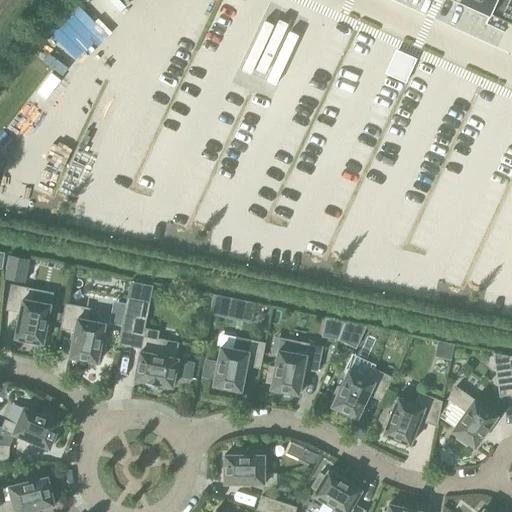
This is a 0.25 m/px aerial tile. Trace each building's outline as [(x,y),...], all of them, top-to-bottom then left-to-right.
[(45,37),(90,53),(100,26),(88,22),(96,0),(74,0),(70,13),(56,8),(45,37)] [(511,0),(452,0),(511,27),(511,0)] [(9,256),(4,279),(26,283),(30,260),(9,256)] [(48,338),(51,324),(48,324),(51,305),(33,301),(36,290),(12,285),(7,310),(20,313),(15,339),(43,344),(45,337),(48,338)] [(207,299),(204,322),(224,325),(227,301),(207,299)] [(70,358),(98,363),(99,356),(103,357),(105,343),(102,343),(106,324),(88,320),(90,309),(66,304),(61,329),(75,332),(70,358)] [(140,312),(126,309),(119,344),(133,347),(140,312)] [(158,338),(144,335),(135,380),(173,387),(175,376),(191,379),(195,363),(178,360),(179,359),(176,359),(179,343),(158,339),(158,338)] [(215,379),(213,386),(242,392),(247,366),(261,368),(266,343),(242,339),(239,350),(221,347),(219,358),(216,357),(212,378),(215,379)] [(266,383),(272,384),(271,390),(299,395),(304,369),(318,372),(323,347),(299,342),(297,354),(279,350),(275,367),(270,366),(266,383)] [(500,397),(511,394),(511,378),(508,357),(494,353),(500,397)] [(341,388),(338,386),(332,398),(335,400),(332,407),(358,419),(369,395),(382,401),(393,378),(371,367),(366,378),(349,370),(341,388)] [(456,439),(467,446),(469,444),(475,448),(498,416),(456,387),(448,399),(466,412),(452,432),(458,436),(456,439)] [(420,420),(437,427),(442,401),(419,393),(415,404),(398,397),(391,415),(388,414),(382,429),(385,430),(384,435),(411,445),(420,420)] [(42,415),(24,407),(17,424),(6,420),(2,429),(50,449),(61,423),(54,420),(55,417),(43,412),(42,415)] [(10,446),(0,445),(0,459),(9,460),(10,446)] [(246,455),(246,452),(232,452),(232,455),(225,455),(225,484),(277,484),(277,474),(265,474),(265,456),(246,455)] [(354,504),(362,491),(329,471),(326,476),(320,473),(312,487),(317,490),(314,496),(335,508),(332,511),(365,511),(366,511),(354,504)] [(2,511),(26,511),(55,505),(48,477),(40,479),(40,476),(27,479),(27,482),(9,487),(12,501),(1,504),(2,511)] [(257,510),(264,511),(295,511),(297,508),(262,496),(257,510)]
